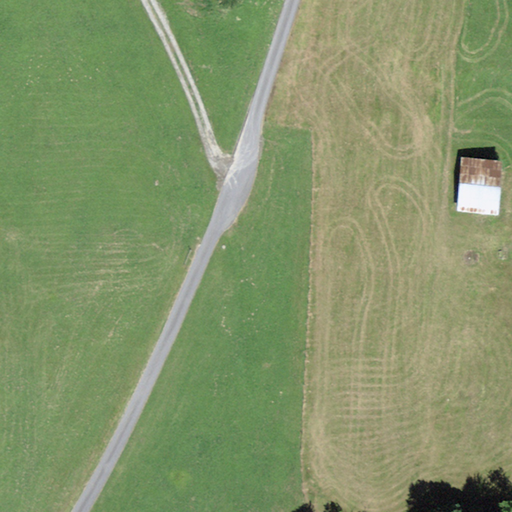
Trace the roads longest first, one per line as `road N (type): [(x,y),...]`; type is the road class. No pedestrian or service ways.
road 1 (unclassified): [(293,0),(236,174),(158,359),(79,511)]
road 2 (track): [(236,174),(151,0)]
